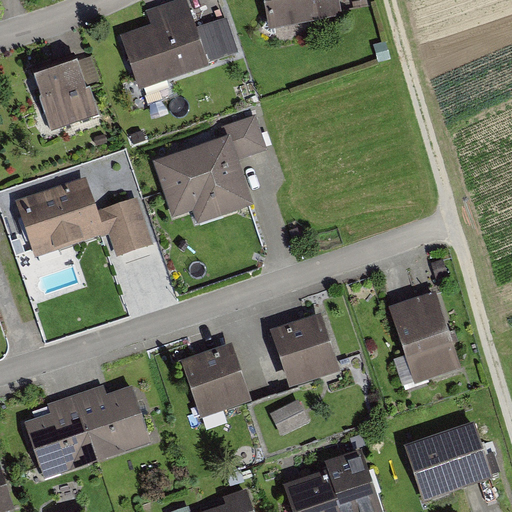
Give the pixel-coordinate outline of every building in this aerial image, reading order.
[(339,0),(263,0),(270,33),(343,19),(339,0)] [(162,22),(123,35),(142,92),(212,69),(195,18),(164,28),(162,22)] [(80,58),(35,72),(53,130),(97,117),(80,58)] [(230,144),(164,165),(182,220),(200,214),(203,226),(264,207),(249,161),(269,155),(258,122),(226,132),(230,144)] [(94,177),(23,201),(43,260),(114,237),(122,261),(158,249),(143,204),(107,216),(94,177)] [(443,296),(403,309),(427,383),(467,370),(443,296)] [(332,313),(283,329),(302,385),(351,369),(332,313)] [(240,348),(196,362),(214,420),(258,407),(240,348)] [(104,388),(76,397),(99,464),(152,445),(133,389),(108,398),(104,388)] [(97,464),(99,464),(76,397),(47,407),(51,417),(26,426),(37,458),(45,482),(69,474),(78,471),(97,464)] [(270,417),(281,439),(310,425),(299,403),(270,417)] [(488,425),(421,445),(438,500),(505,479),(488,425)] [(337,475),(298,487),(306,511),(390,511),(371,450),(333,462),(337,475)] [(12,468),(0,471),(0,511),(7,511),(23,508),(12,468)] [(227,509),(217,511),(260,511),(254,489),(224,498),(227,509)]
